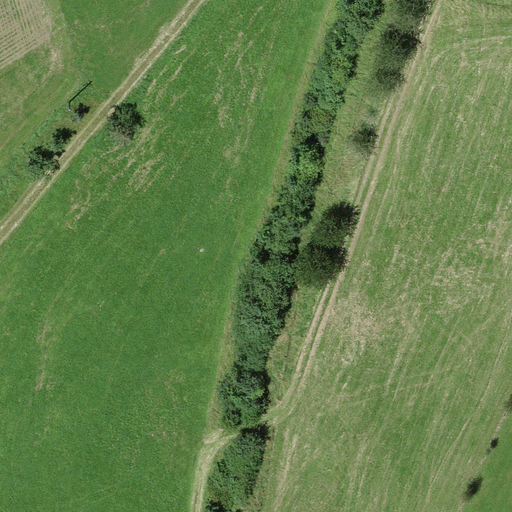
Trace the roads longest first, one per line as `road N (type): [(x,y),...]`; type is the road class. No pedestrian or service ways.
road 1 (track): [(0,245),(204,0)]
road 2 (track): [(331,286),(440,0)]
